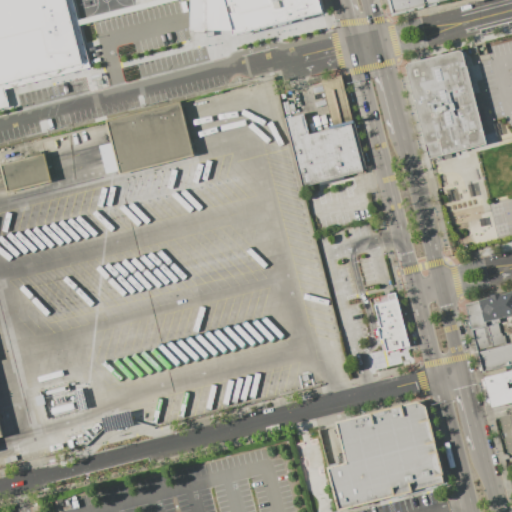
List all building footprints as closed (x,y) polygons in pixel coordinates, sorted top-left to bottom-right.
[(0,0),(0,79),(79,60),(63,0),(0,0)] [(318,7),(316,0),(221,0),(229,31),(318,7)] [(389,0),(446,0),(393,14),(389,0)] [(428,158),(485,144),(462,50),(405,64),(428,158)] [(353,121),(332,126),(321,80),(341,75),(353,121)] [(179,102),(187,132),(193,156),(118,175),(112,150),(105,120),(179,102)] [(363,171),(350,124),(309,135),(303,114),(284,119),(302,187),(363,171)] [(0,166),(43,157),(46,170),(49,183),(6,194),(3,180),(0,170),(0,166)] [(469,325),(511,314),(511,288),(463,301),(469,325)] [(367,300),(381,351),(405,344),(391,293),(367,300)] [(469,329),(475,352),(506,345),(498,321),(469,329)] [(481,370),(511,362),(511,343),(506,345),(476,352),(481,370)] [(488,406),(511,400),(511,370),(482,378),(488,406)] [(443,483),(425,406),(417,401),(335,422),(345,463),(326,468),(337,509),(340,511),(443,483)] [(504,449),(511,446),(511,404),(494,409),(504,449)] [(126,412),(101,420),(105,432),(130,424),(126,412)]
